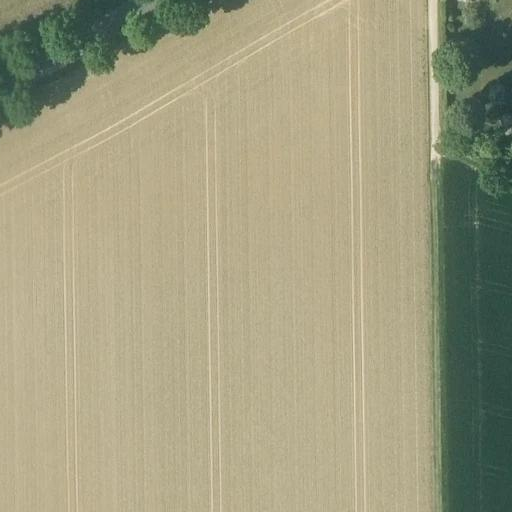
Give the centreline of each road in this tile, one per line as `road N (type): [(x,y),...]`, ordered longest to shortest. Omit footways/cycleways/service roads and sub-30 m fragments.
road 1 (track): [(436,511),(432,156)]
road 2 (unclassified): [(0,84),(152,0)]
road 3 (track): [(432,156),(429,0)]
